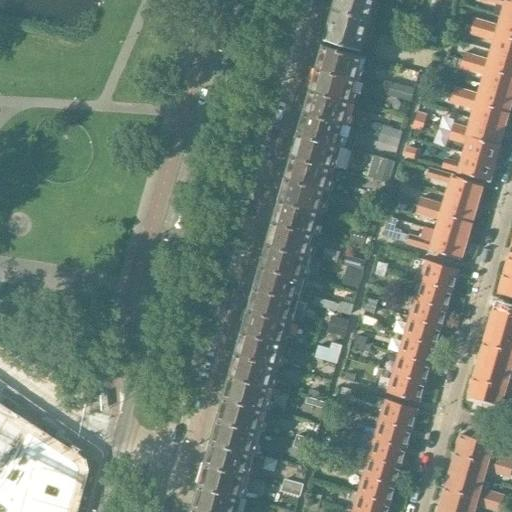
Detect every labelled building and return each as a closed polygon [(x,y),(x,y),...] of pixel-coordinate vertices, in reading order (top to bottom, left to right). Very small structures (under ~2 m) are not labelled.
[(335,0),(332,10),(370,21),(375,0),(335,0)] [(511,0),(481,0),(505,7),(502,17),(511,19),(511,0)] [(332,10),(323,40),(361,51),(370,21),(332,10)] [(511,19),(502,17),(499,27),(474,19),(471,27),(511,38),(511,19)] [(511,38),(471,27),(469,34),(495,41),(492,51),(511,57),(511,38)] [(366,58),(324,46),(321,57),(322,61),(320,69),(360,80),(366,58)] [(511,57),(492,51),(489,61),(464,53),(462,61),(511,75),(511,57)] [(511,75),(462,61),(460,68),(485,75),(482,85),(511,94),(511,75)] [(360,80),(320,69),(318,68),(315,79),(316,83),(314,91),(353,102),(360,80)] [(396,85),(394,90),(414,95),(415,91),(396,85)] [(511,96),(511,94),(482,85),(479,95),(454,88),(452,95),(508,112),(511,96)] [(310,105),(308,113),(347,124),(353,102),(314,91),(312,90),(309,101),(310,105)] [(414,95),(394,90),(393,95),(412,101),(414,95)] [(508,112),(452,95),(450,102),(475,110),(472,120),(503,129),(508,112)] [(304,127),(302,135),(341,146),(347,124),(308,113),(306,112),(303,123),(304,127)] [(417,113),(414,121),(424,124),(426,116),(417,113)] [(503,129),(472,120),(469,129),(453,125),(451,132),(498,146),(498,145),(503,129)] [(424,124),(414,121),(412,128),(422,131),(424,124)] [(382,126),(380,134),(400,139),(402,132),(382,126)] [(498,146),(451,132),(449,139),(467,144),(464,154),(494,163),(500,145),(498,145),(498,146)] [(298,149),(295,157),(335,168),(341,146),(302,135),(300,134),(297,145),(298,149)] [(400,139),(380,134),(378,142),(397,147),(400,139)] [(407,148),(404,156),(414,159),(416,151),(407,148)] [(494,163),(464,154),(461,164),(444,159),(442,167),(489,181),(494,163)] [(291,171),(289,179),(290,179),(329,190),(335,168),(295,157),(293,156),(290,167),(291,171)] [(374,156),(368,177),(389,183),(394,162),(374,156)] [(450,184),(447,195),(476,204),(482,185),(429,169),(426,177),(450,184)] [(284,192),(281,200),(323,212),(329,190),(290,179),(289,179),(285,177),(281,191),(284,192)] [(373,201),(380,204),(384,192),(376,190),(373,201)] [(476,204),(447,195),(444,206),(420,199),(418,206),(471,222),(476,204)] [(277,213),(275,222),(316,234),(323,212),(281,200),(279,199),(275,213),(277,213)] [(471,222),(418,206),(415,214),(439,221),(436,232),(465,241),(471,222)] [(271,235),(269,244),(310,255),(316,234),(275,222),(272,221),(269,235),(271,235)] [(365,235),(351,231),(348,243),(368,249),(371,238),(365,236),(365,235)] [(465,241),(436,232),(433,243),(409,236),(407,244),(460,259),(465,241)] [(265,257),(263,266),(304,277),(310,255),(269,244),(266,243),(262,257),(265,257)] [(365,261),(346,256),(343,266),(363,271),(365,261)] [(427,261),(420,283),(451,292),(457,270),(427,261)] [(380,264),(378,270),(387,273),(389,266),(380,264)] [(259,279),(256,288),(298,299),(304,277),(263,266),(260,265),(256,279),(259,279)] [(358,289),(362,275),(363,271),(346,267),(342,284),(358,289)] [(387,273),(378,270),(376,277),(385,280),(387,273)] [(511,277),(504,275),(499,293),(511,296),(511,277)] [(451,292),(420,283),(415,301),(445,310),(451,292)] [(253,301),(250,309),(292,321),(298,299),(256,288),(254,287),(250,300),(253,301)] [(313,305),(333,310),(350,315),(353,305),(341,302),(338,304),(314,298),(313,305)] [(379,302),(370,299),(368,306),(377,309),(379,302)] [(445,310),(415,301),(410,319),(440,328),(445,310)] [(377,309),(368,306),(365,314),(374,316),(377,309)] [(494,307),(489,326),(511,333),(511,313),(495,308),(494,307)] [(246,323),(244,332),(285,343),(292,321),(250,309),(248,309),(244,322),(246,323)] [(363,317),(361,324),(376,328),(377,322),(363,317)] [(440,328),(410,319),(405,337),(435,345),(440,328)] [(511,333),(489,326),(484,343),(511,351),(511,333)] [(242,347),(240,354),(279,365),(285,343),(244,332),(241,331),(237,346),(242,347)] [(369,339),(359,336),(357,342),(367,345),(369,339)] [(435,345),(405,337),(399,355),(429,363),(435,345)] [(367,345),(357,342),(355,349),(365,352),(367,345)] [(511,351),(484,343),(479,361),(509,370),(511,360),(511,351)] [(331,344),(329,351),(340,353),(342,347),(331,344)] [(339,359),(340,353),(329,351),(317,347),(316,352),(339,359)] [(339,359),(316,352),(315,357),(319,358),(337,364),(339,359)] [(236,369),(233,376),(273,387),(279,365),(240,354),(238,354),(235,364),(236,369)] [(429,363),(399,355),(394,373),(424,382),(429,363)] [(509,370),(479,361),(474,379),(511,389),(511,381),(507,380),(509,370)] [(358,376),(348,373),(346,381),(356,383),(358,376)] [(424,382),(394,373),(388,393),(418,401),(424,382)] [(229,391),(227,398),(267,409),(273,387),(233,376),(231,376),(228,386),(229,391)] [(321,378),(318,390),(328,393),(332,381),(321,378)] [(511,389),(474,379),(468,397),(499,406),(502,395),(511,397),(511,389)] [(353,393),(344,390),(342,397),(351,400),(353,393)] [(223,413),(221,420),(261,431),(267,409),(227,398),(225,397),(222,408),(223,413)] [(325,407),(326,402),(308,397),(307,402),(308,402),(325,407)] [(386,401),(380,420),(410,429),(416,409),(386,401)] [(0,511),(64,511),(66,508),(76,472),(76,470),(76,467),(75,465),(74,463),(72,461),(0,415),(0,511)] [(217,434),(215,442),(254,453),(261,431),(221,420),(219,419),(216,430),(217,434)] [(339,430),(341,424),(342,422),(332,419),(330,427),(339,430)] [(410,429),(380,420),(374,440),(404,449),(410,429)] [(338,435),(339,430),(330,427),(329,433),(338,435)] [(461,435),(456,453),(511,469),(511,468),(511,461),(489,454),(492,444),(461,435)] [(297,436),(296,441),(314,446),(315,441),(297,436)] [(404,449),(374,440),(369,458),(399,467),(404,449)] [(211,456),(209,464),(248,475),(254,453),(215,442),(213,441),(210,452),(211,456)] [(314,446),(296,441),(295,446),(313,451),(314,446)] [(324,445),(322,455),(332,458),(334,448),(324,445)] [(511,469),(456,453),(451,471),(482,480),(485,470),(509,477),(511,469)] [(329,467),(331,460),(331,459),(322,456),(320,464),(329,467)] [(399,467),(369,458),(364,477),(394,486),(399,467)] [(205,478),(203,486),(242,497),(248,475),(209,464),(207,463),(204,474),(205,478)] [(328,472),(329,467),(320,464),(318,470),(328,472)] [(482,480),(451,471),(446,488),(502,504),(504,497),(479,489),(482,480)] [(394,486),(364,477),(358,495),(388,504),(394,486)] [(285,480),(284,485),(302,490),(303,485),(285,480)] [(201,485),(198,496),(198,500),(196,508),(211,511),(237,511),(242,497),(203,486),(201,485)] [(302,490),(284,485),(283,490),(301,495),(302,490)] [(502,504),(446,488),(440,506),(461,511),(472,511),(475,505),(499,511),(502,504)] [(314,494),(312,501),(322,503),(323,497),(314,494)] [(386,511),(388,504),(358,495),(353,511),(386,511)] [(322,503),(312,501),(310,508),(320,510),(322,503)]
